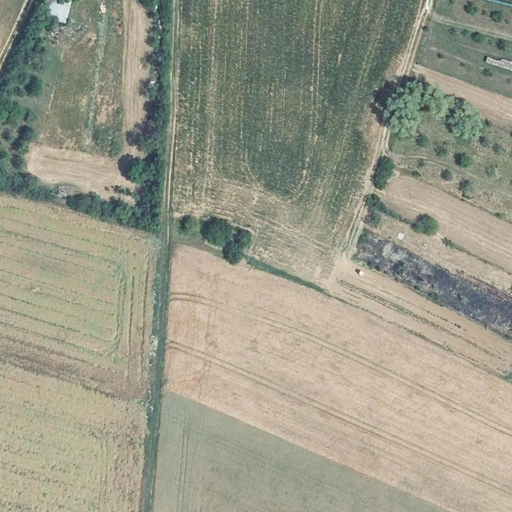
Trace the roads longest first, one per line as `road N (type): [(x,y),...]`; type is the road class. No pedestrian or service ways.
road 1 (track): [(171,0),(145,511)]
road 2 (track): [(385,144),(428,0)]
